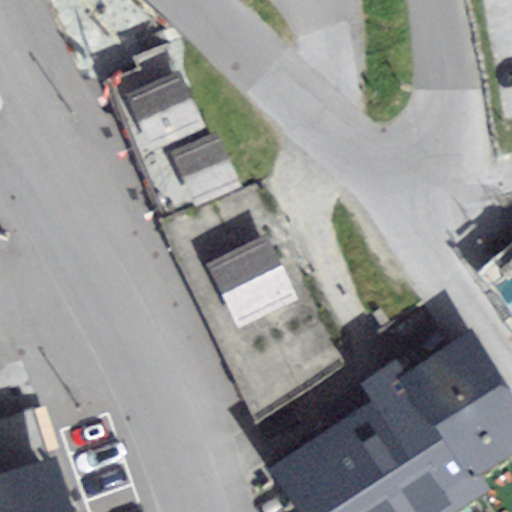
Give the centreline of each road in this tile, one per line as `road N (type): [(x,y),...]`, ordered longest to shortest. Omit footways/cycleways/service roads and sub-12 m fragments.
road 1 (secondary): [(0,16),(143,336),(207,511)]
road 2 (residential): [(432,217),(208,0)]
road 3 (residential): [(432,217),(425,0)]
road 4 (residential): [(511,352),(432,217)]
